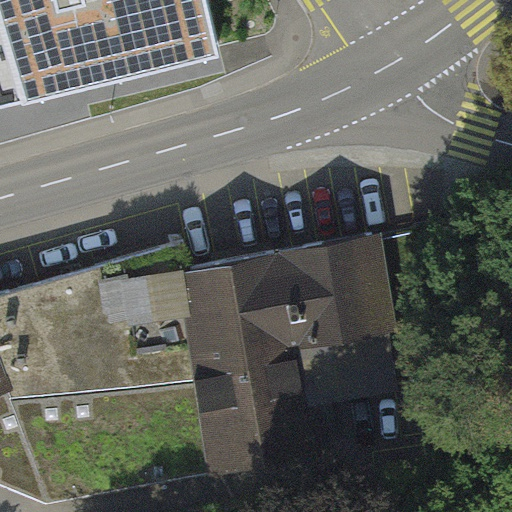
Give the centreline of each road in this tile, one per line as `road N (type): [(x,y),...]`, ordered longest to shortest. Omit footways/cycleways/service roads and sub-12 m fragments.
road 1 (secondary): [(389,71),(224,139),(0,200)]
road 2 (unclassified): [(389,71),(447,123),(511,143)]
